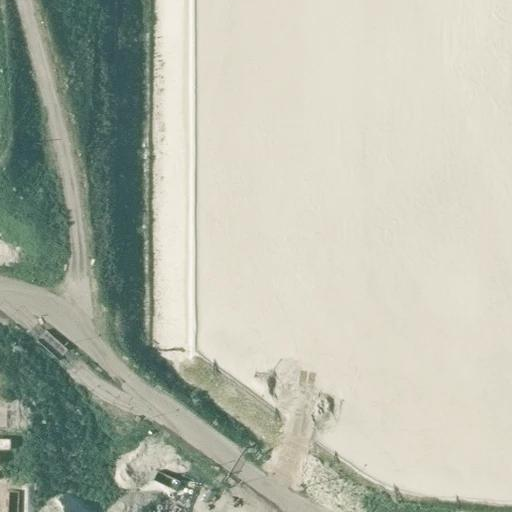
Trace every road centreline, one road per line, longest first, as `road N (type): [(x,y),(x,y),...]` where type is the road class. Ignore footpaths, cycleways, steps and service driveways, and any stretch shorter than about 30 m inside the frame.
road 1 (unknown): [(360,511),(391,172),(398,156),(418,144),(511,136)]
road 2 (unknown): [(7,0),(59,168),(74,327),(0,290)]
